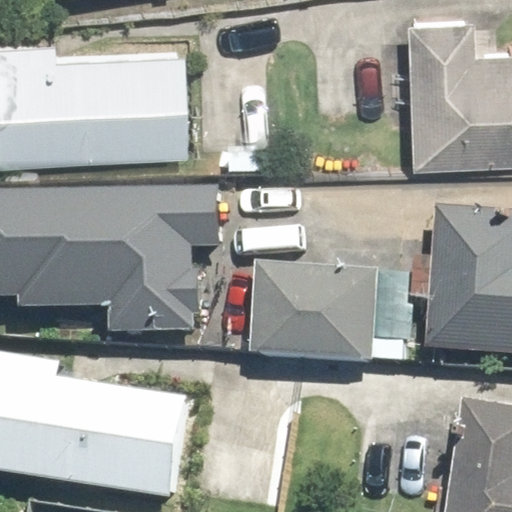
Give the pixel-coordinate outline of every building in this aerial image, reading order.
[(511,15),(402,21),(409,164),(511,159),(511,15)] [(0,48),(0,154),(179,145),(173,40),(0,48)] [(0,302),(117,304),(119,330),(200,324),(199,305),(200,305),(200,249),(228,248),(225,189),(0,199),(0,302)] [(511,213),(443,210),(435,358),(511,361),(511,213)] [(258,269),(253,351),(375,358),(380,276),(258,269)] [(0,370),(0,475),(177,501),(192,399),(0,370)] [(511,511),(511,409),(474,405),(468,456),(463,456),(456,511),(511,511)]
